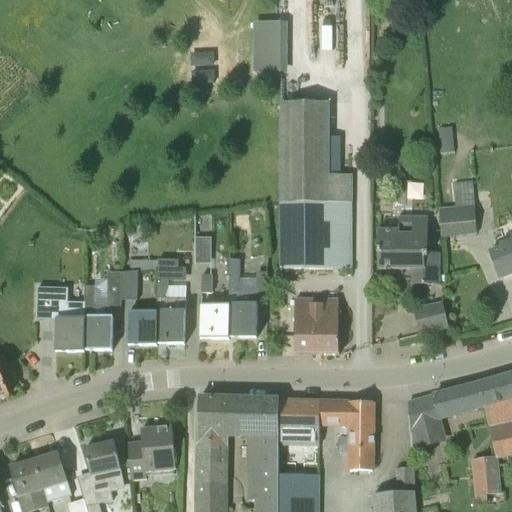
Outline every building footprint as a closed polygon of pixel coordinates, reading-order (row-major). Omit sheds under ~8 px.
[(192,56),(215,49),(206,15),(182,22),(192,56)] [(254,16),(255,68),(290,68),(289,15),(254,16)] [(409,33),(414,32),(417,28),(416,23),(412,20),(407,21),(404,25),(405,30),(409,33)] [(281,104),(282,203),(283,270),(350,272),(353,176),(329,175),(329,103),(281,104)] [(442,126),(443,150),(454,150),(453,126),(442,126)] [(456,208),(439,210),(442,237),(477,233),(472,182),(454,184),(456,208)] [(412,286),(434,286),(434,253),(428,253),(428,218),(399,218),(398,231),(378,231),(378,270),(412,270),(412,286)] [(511,233),(509,234),(511,241),(500,246),(501,249),(488,254),(499,281),(511,276),(511,233)] [(257,306),(256,292),(239,292),(240,261),(230,261),(229,304),(229,306),(226,341),(229,341),(229,339),(239,339),(257,340),(258,306),(257,306)] [(138,273),(158,271),(158,262),(130,262),(130,274),(138,273)] [(138,273),(123,274),(122,302),(137,302),(138,273)] [(122,308),(122,302),(123,274),(108,274),(107,304),(96,304),(96,288),(86,287),(85,303),(86,303),(83,354),(85,354),(85,347),(94,348),(94,352),(112,353),(113,318),(110,317),(110,308),(122,308)] [(202,293),(212,294),(213,276),(202,275),(202,293)] [(167,301),(168,281),(158,281),(157,310),(157,314),(155,348),(157,348),(157,341),(167,341),(166,346),(185,346),(186,301),(167,301)] [(67,354),(83,354),(86,303),(85,303),(58,302),(58,290),(38,290),(37,321),(57,322),(56,353),(57,353),(57,349),(67,349),(67,354)] [(338,301),(319,301),(312,302),(296,301),(295,356),(339,356),(338,301)] [(226,341),(229,306),(202,305),(200,341),(201,341),(211,341),(226,341)] [(139,347),(155,348),(157,314),(129,312),(128,347),(129,347),(129,342),(139,342),(139,347)] [(417,323),(419,337),(450,330),(447,316),(417,323)] [(0,401),(9,398),(3,382),(0,375),(0,401)] [(407,405),(410,430),(413,453),(429,452),(426,425),(436,423),(466,414),(483,409),(511,400),(511,376),(476,386),(407,405)] [(278,445),(278,402),(241,401),(241,402),(227,402),(227,400),(199,400),(194,511),(223,511),(225,437),(249,438),(248,502),(255,502),(255,511),(278,511),(278,503),(278,445)] [(278,402),(278,445),(320,445),(320,426),(340,426),(340,435),(350,436),(350,471),(372,472),(373,404),(278,402)] [(496,458),(473,460),(476,504),(488,503),(487,495),(500,494),(497,461),(511,457),(511,427),(505,429),(508,439),(492,442),(496,458)] [(175,452),(172,428),(141,431),(142,444),(128,445),(132,482),(145,481),(145,475),(174,473),(172,452),(175,452)] [(115,444),(85,450),(91,474),(78,478),(85,500),(88,511),(101,511),(99,504),(113,501),(110,490),(107,476),(122,472),(115,444)] [(70,491),(59,455),(35,462),(48,504),(64,499),(63,493),(70,491)] [(48,504),(35,462),(10,470),(23,511),(35,511),(49,508),(48,504)] [(373,496),(374,511),(415,511),(413,469),(397,471),(399,495),(373,496)] [(88,511),(85,500),(69,505),(70,511),(88,511)]
